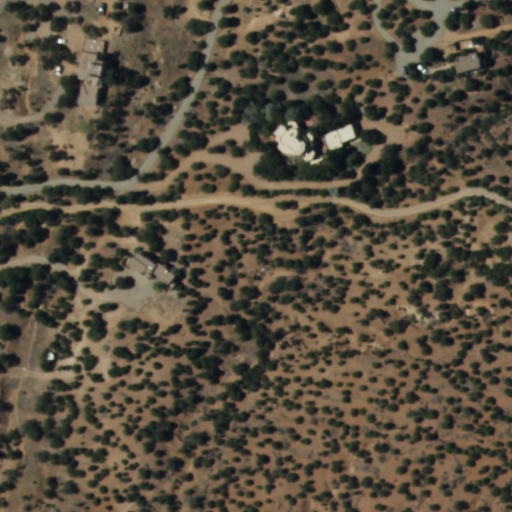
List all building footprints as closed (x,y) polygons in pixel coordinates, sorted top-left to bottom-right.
[(82,77),(79,106),(97,108),(104,56),(77,53),(74,76),(82,77)] [(480,69),(477,53),(453,58),(456,74),(480,69)] [(288,159),(300,151),(306,161),(323,151),(316,138),(308,143),(298,126),(288,132),(285,126),(272,134),(288,159)] [(327,149),(353,139),(349,127),(322,137),(327,149)] [(166,288),(174,276),(138,251),(130,262),(166,288)]
